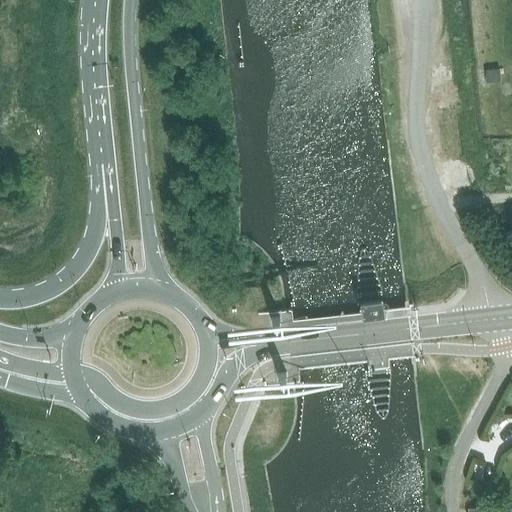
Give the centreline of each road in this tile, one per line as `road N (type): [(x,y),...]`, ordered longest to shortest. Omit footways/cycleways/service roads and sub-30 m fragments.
road 1 (primary): [(156,289),(130,0)]
road 2 (secondary): [(255,345),(510,317)]
road 3 (primary): [(101,0),(113,204)]
road 4 (residential): [(453,511),(459,451),(511,345)]
road 5 (primary): [(113,204),(56,287),(0,300)]
road 6 (secondary): [(74,374),(147,409),(174,404),(196,388)]
